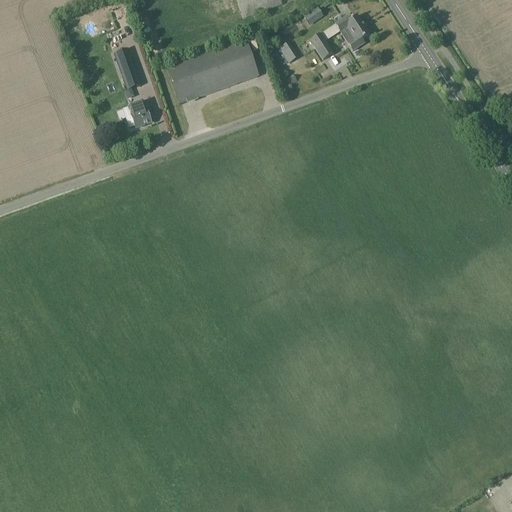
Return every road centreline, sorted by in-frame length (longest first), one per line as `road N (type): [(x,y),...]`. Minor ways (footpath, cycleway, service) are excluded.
road 1 (unclassified): [(0,209),(427,55)]
road 2 (secondary): [(511,183),(427,55)]
